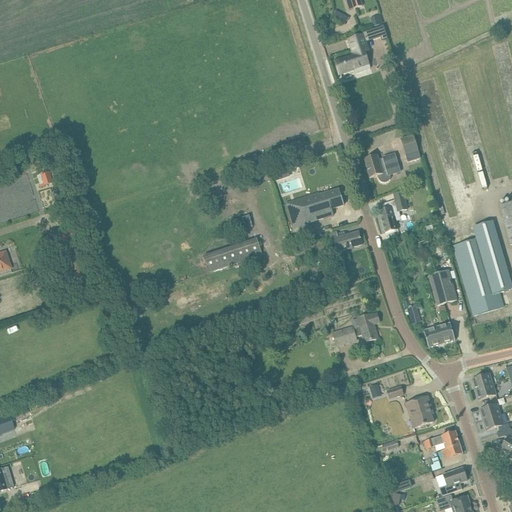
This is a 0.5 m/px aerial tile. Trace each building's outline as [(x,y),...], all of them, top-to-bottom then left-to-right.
[(360,0),(351,0),(354,9),(362,7),(360,0)] [(379,15),(370,19),(373,27),(382,24),(379,15)] [(384,26),(378,28),(381,37),(382,41),(388,39),(384,26)] [(354,56),(334,62),(339,75),(355,70),(357,74),(370,69),(365,53),(368,51),(365,43),(363,35),(358,37),(349,40),(354,56)] [(414,135),(400,139),(405,156),(419,152),(414,135)] [(419,152),(405,156),(408,163),(421,160),(419,152)] [(400,172),(395,155),(383,159),(383,160),(379,162),(377,156),(364,160),(370,179),(377,176),(378,179),(379,181),(381,183),(384,184),(386,183),(389,182),(390,180),(391,177),(391,175),(400,172)] [(339,190),(329,193),(319,197),(318,194),(286,205),(294,229),(334,215),(332,209),(344,205),(339,190)] [(395,201),(389,203),(380,206),(381,211),(380,211),(386,234),(398,230),(396,222),(401,221),(399,212),(407,210),(403,193),(394,195),(395,201)] [(511,203),(501,206),(510,246),(511,245),(511,203)] [(249,216),(231,222),(235,234),(253,228),(249,216)] [(511,289),(511,285),(493,222),(473,228),(476,240),(453,246),(474,317),(503,308),(499,294),(511,289)] [(69,230),(60,234),(75,280),(85,276),(73,241),(77,240),(73,230),(70,231),(69,230)] [(337,232),(326,235),(329,245),(335,243),(338,252),(362,245),(359,233),(338,238),(337,232)] [(203,257),(209,274),(262,255),(257,239),(203,257)] [(292,248),(297,264),(329,254),(325,239),(292,248)] [(0,272),(11,269),(5,253),(0,254),(0,272)] [(438,307),(457,301),(449,271),(429,276),(438,307)] [(338,276),(341,285),(348,284),(345,274),(338,276)] [(79,284),(60,290),(63,299),(83,292),(79,284)] [(445,307),(439,309),(440,315),(447,313),(445,307)] [(355,338),(362,336),(364,343),(368,342),(378,339),(374,325),(380,324),(377,315),(371,317),(371,315),(361,318),(351,321),(353,328),(333,334),(336,343),(355,338)] [(429,349),(455,341),(450,324),(424,332),(429,349)] [(472,380),(475,391),(493,385),(489,375),(472,380)] [(378,385),(370,387),(373,399),(382,396),(378,385)] [(493,385),(475,391),(479,401),(496,396),(493,385)] [(401,388),(391,391),(387,392),(389,400),(403,396),(401,388)] [(428,397),(418,401),(406,404),(414,429),(434,423),(430,411),(432,410),(428,397)] [(480,411),(483,421),(500,416),(497,405),(480,411)] [(9,415),(0,418),(0,434),(14,430),(9,415)] [(498,428),(500,433),(507,431),(510,430),(509,424),(504,426),(500,416),(483,421),(486,432),(498,428)] [(500,452),(509,457),(511,452),(511,430),(510,430),(507,431),(500,433),(497,434),(498,439),(505,437),(508,439),(500,452)] [(444,444),(446,450),(460,446),(456,432),(446,435),(424,442),(426,449),(444,444)] [(397,442),(382,446),(384,452),(399,448),(397,442)] [(460,446),(446,450),(442,451),(444,460),(453,458),(462,455),(460,446)] [(453,471),(451,472),(444,474),(448,488),(458,485),(467,482),(462,469),(454,472),(453,471)] [(394,507),(398,505),(400,495),(393,494),(390,495),(394,507)] [(441,511),(451,509),(452,511),(472,511),(468,497),(453,502),(451,496),(436,501),(439,511),(441,511)]
